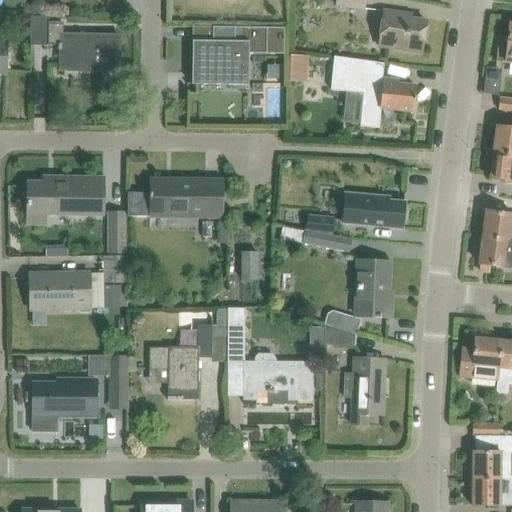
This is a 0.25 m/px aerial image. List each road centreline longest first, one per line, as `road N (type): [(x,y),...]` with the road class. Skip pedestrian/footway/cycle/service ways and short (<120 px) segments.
road 1 (unclassified): [(428,470),(0,465)]
road 2 (unclassified): [(437,290),(473,0)]
road 3 (unclassified): [(428,470),(437,290)]
road 4 (residential): [(0,141),(149,139)]
road 5 (residential): [(149,139),(150,8)]
road 6 (residential): [(149,139),(270,142)]
